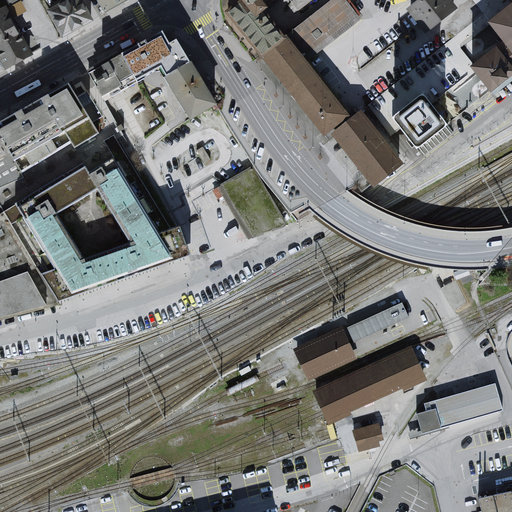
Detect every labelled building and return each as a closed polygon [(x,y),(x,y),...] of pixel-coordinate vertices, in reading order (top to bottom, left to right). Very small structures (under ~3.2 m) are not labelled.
[(0,0),(0,8),(2,7),(10,9),(28,0),(0,0)] [(79,0),(76,0),(50,15),(64,40),(93,24),(79,0)] [(98,0),(103,9),(118,0),(98,0)] [(241,0),(243,3),(227,15),(263,58),(287,41),(260,8),(270,0),(241,0)] [(309,62),(361,20),(345,0),(334,0),(288,36),(290,39),(309,62)] [(416,0),(404,9),(422,33),(454,10),(446,0),(416,0)] [(506,52),(475,76),(493,99),(511,84),(511,0),(483,23),(506,52)] [(2,7),(0,8),(0,71),(0,72),(28,58),(2,7)] [(123,56),(136,80),(159,68),(166,81),(193,66),(178,41),(169,46),(163,34),(123,56)] [(287,41),(263,58),(324,140),(353,119),(309,62),(290,39),(287,41)] [(103,99),(136,80),(123,56),(107,65),(90,75),(103,99)] [(193,66),(166,81),(190,121),(216,106),(193,66)] [(71,86),(0,125),(0,138),(14,162),(90,119),(71,86)] [(413,148),(442,125),(420,97),(391,120),(413,148)] [(353,119),(332,135),(374,189),(403,167),(361,112),(353,119)] [(166,229),(111,136),(100,143),(110,159),(82,176),(77,168),(5,213),(60,303),(181,257),(171,228),(166,229)] [(0,138),(0,169),(14,162),(0,138)] [(284,230),(287,227),(286,222),(251,169),(220,187),(251,243),(284,230)] [(35,277),(0,289),(0,324),(55,310),(35,277)] [(352,340),(407,315),(400,302),(346,327),(352,340)] [(354,356),(341,329),(297,349),(301,358),(310,376),(354,356)] [(330,421),(425,377),(412,349),(317,393),(320,400),(326,411),(330,421)] [(502,409),(494,382),(423,401),(424,405),(425,409),(416,411),(420,427),(408,431),(409,438),(448,426),(448,425),(502,409)] [(381,437),(377,423),(353,430),(359,449),(377,444),(375,438),(381,437)] [(257,489),(250,473),(217,486),(224,502),(257,489)] [(187,511),(221,503),(215,480),(184,489),(186,495),(174,498),(178,511),(187,511)] [(511,511),(511,489),(476,497),(479,511),(511,511)]
